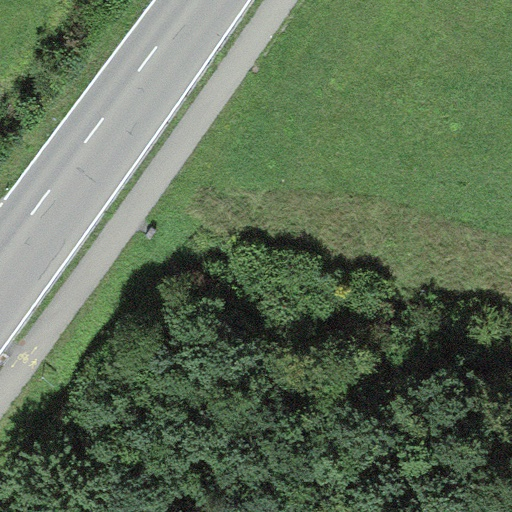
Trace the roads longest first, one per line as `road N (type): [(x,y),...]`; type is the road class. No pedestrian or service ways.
road 1 (primary): [(0,261),(196,0)]
road 2 (track): [(392,320),(315,511)]
